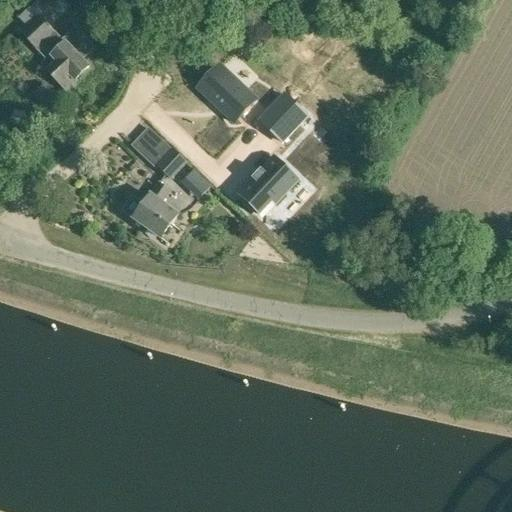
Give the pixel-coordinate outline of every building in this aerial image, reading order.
[(440,18),(447,23),(453,16),(446,10),(440,18)] [(62,40),(39,16),(21,33),(47,60),(42,65),(67,92),(77,82),(76,81),(89,67),(82,60),(96,48),(75,27),(62,40)] [(200,91),(236,126),(258,102),(224,69),(215,79),(212,76),(208,81),(209,81),(200,91)] [(295,112),(284,101),(259,126),(271,137),(295,112)] [(307,123),(295,112),(271,137),(282,148),(307,123)] [(173,149),(156,167),(171,181),(187,165),(188,164),(173,149)] [(275,159),(241,196),(260,215),(272,202),(275,206),(298,181),(275,159)] [(204,195),(214,188),(202,173),(193,181),(204,195)] [(135,219),(134,221),(162,241),(180,217),(163,205),(171,194),(160,186),(145,205),(134,197),(131,198),(123,208),(124,212),(135,219)]
